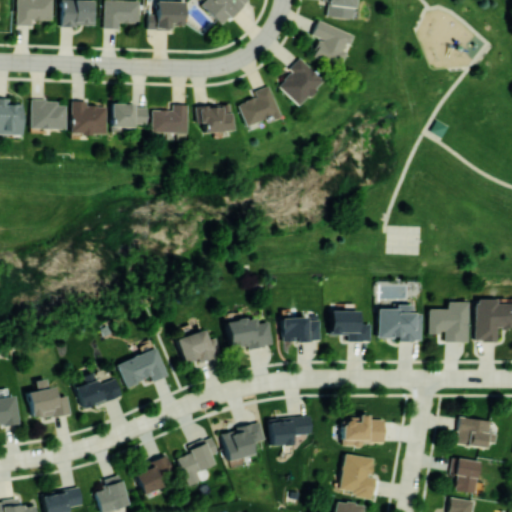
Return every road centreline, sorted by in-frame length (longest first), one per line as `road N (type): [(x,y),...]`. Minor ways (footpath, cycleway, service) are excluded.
road 1 (residential): [(0,459),(92,443),(235,387),(311,377)]
road 2 (residential): [(0,60),(207,68),(256,47),(284,0)]
